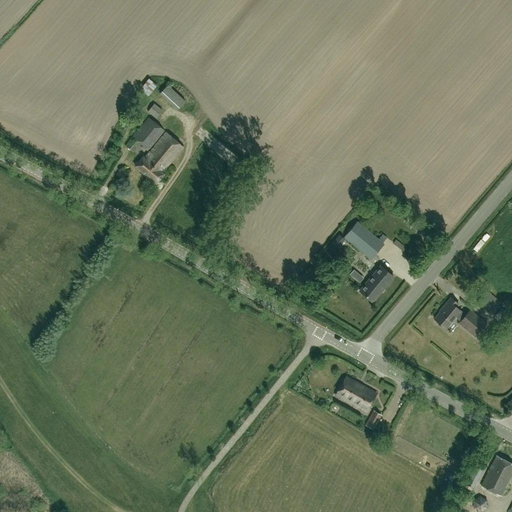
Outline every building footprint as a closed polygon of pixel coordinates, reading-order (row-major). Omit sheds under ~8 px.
[(141,87),(148,95),(155,89),(148,81),(141,87)] [(179,110),(185,103),(167,87),(161,94),(179,110)] [(155,117),(162,110),(154,103),(148,111),(155,117)] [(147,150),(164,130),(149,117),(126,145),(132,151),(139,143),(147,150)] [(162,173),(183,147),(166,132),(145,158),(143,157),(135,166),(156,183),(164,174),(162,173)] [(387,237),(382,234),(378,238),(357,221),(344,236),(370,258),(387,237)] [(338,234),(332,242),(339,247),(345,238),(338,234)] [(477,253),(482,243),(478,241),(472,251),(477,253)] [(394,277),(392,275),(381,265),(359,291),(372,303),(394,277)] [(500,301),(486,289),(475,302),(490,314),(500,301)] [(487,323),(470,309),(465,314),(460,310),(461,310),(456,306),(459,303),(451,297),(442,308),(443,308),(435,318),(446,328),(456,316),(460,320),(459,322),(475,337),(487,323)] [(505,310),(494,315),(497,323),(508,318),(505,310)] [(366,413),(376,394),(346,377),(335,395),(366,413)] [(373,429),(381,415),(373,411),(365,425),(373,429)] [(500,496),(511,473),(511,463),(496,455),(481,486),(500,496)] [(477,461),(466,484),(473,487),(485,465),(477,461)] [(475,502),(478,511),(482,511),(487,510),(483,499),(475,502)]
